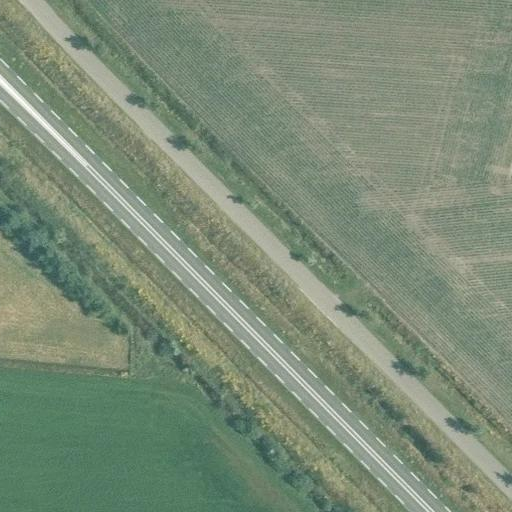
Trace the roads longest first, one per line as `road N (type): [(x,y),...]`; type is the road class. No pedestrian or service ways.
road 1 (unclassified): [(40,0),(511,489)]
road 2 (secondary): [(0,81),(428,511)]
